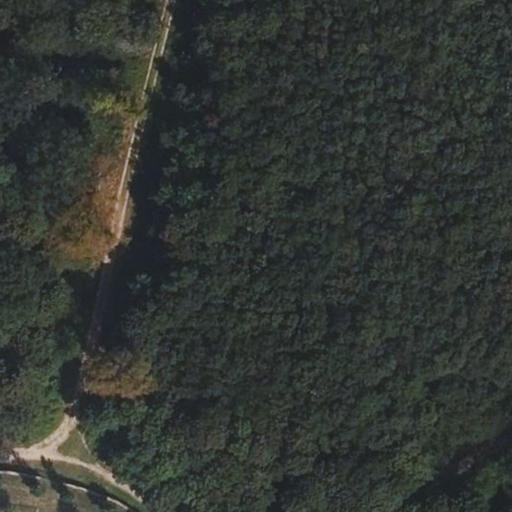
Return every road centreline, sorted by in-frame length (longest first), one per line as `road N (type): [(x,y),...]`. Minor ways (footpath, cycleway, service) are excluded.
road 1 (track): [(175,0),(83,405),(49,443),(19,460)]
road 2 (track): [(0,460),(62,462),(124,486),(162,511)]
road 3 (track): [(378,511),(511,431)]
